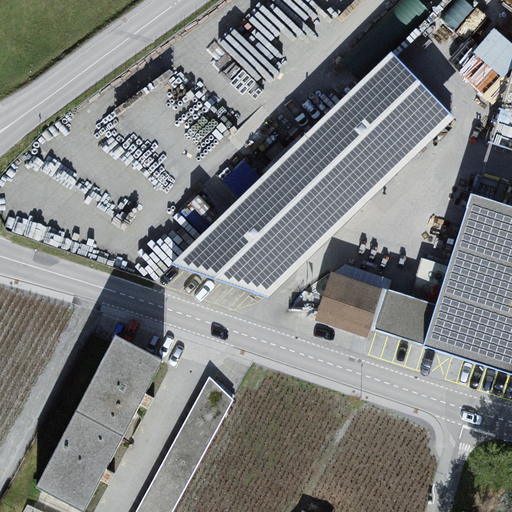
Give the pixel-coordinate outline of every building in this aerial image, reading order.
[(504,74),(511,65),(511,39),(495,24),(474,48),(504,74)] [(379,51),(161,264),(260,299),(446,118),(379,51)] [(472,51),(461,69),(477,79),(488,61),(472,51)] [(511,104),(511,108),(508,107),(503,130),(511,131),(511,104)] [(511,372),(511,210),(456,192),(422,302),(378,290),(367,330),(511,376),(511,372)] [(378,290),(324,272),(308,322),(361,340),(367,330),(378,290)] [(68,511),(84,511),(160,365),(113,338),(34,495),(68,511)] [(169,511),(231,403),(203,381),(135,511),(169,511)]
